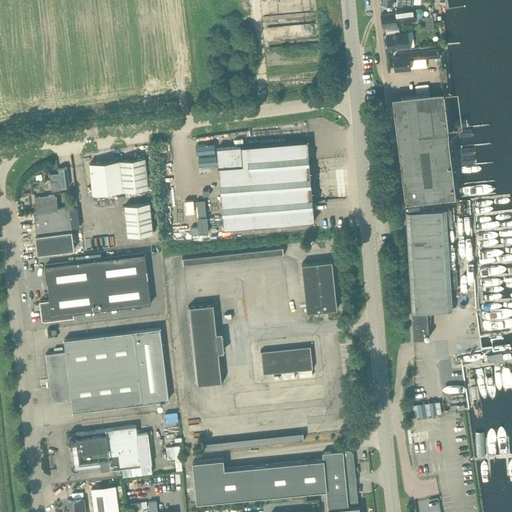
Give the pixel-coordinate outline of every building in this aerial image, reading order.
[(414,10),(396,12),(397,23),(416,22),(414,10)] [(397,25),(397,23),(396,12),(381,14),(383,27),(397,25)] [(389,50),(399,49),(408,47),(406,32),(387,35),(389,50)] [(399,56),(394,56),(395,70),(410,69),(409,60),(440,57),(439,49),(399,52),(399,56)] [(253,67),(253,64),(252,61),(251,59),(249,56),(246,54),(243,52),(239,51),(238,51),(235,51),(232,52),(229,53),(227,55),(225,57),(223,59),(222,62),(221,66),(221,69),(222,72),(223,75),(225,77),(227,79),(230,81),(233,82),(236,83),(239,83),(242,82),(245,80),(247,79),(250,76),(251,73),(252,70),(253,67)] [(393,98),(405,202),(406,202),(456,196),(444,92),(402,96),(402,97),(395,98),(393,98)] [(217,148),(218,158),(219,167),(218,167),(218,168),(219,167),(225,229),(305,222),(314,221),(308,140),(241,146),(241,145),(241,146),(217,148)] [(145,157),(117,160),(120,191),(148,188),(145,157)] [(120,191),(117,160),(90,163),(93,194),(120,191)] [(59,187),(69,186),(67,167),(57,169),(49,170),(50,180),(58,179),(59,187)] [(38,254),(74,249),(70,217),(69,207),(58,208),(57,197),(54,195),(35,197),(36,211),(33,211),(36,235),(35,235),(38,254)] [(128,235),(153,233),(150,202),(125,205),(128,235)] [(407,211),(406,211),(412,309),(412,312),(414,339),(425,338),(425,337),(425,338),(426,338),(427,338),(428,338),(429,338),(429,337),(430,337),(430,336),(430,335),(430,334),(429,334),(429,333),(428,333),(427,333),(427,324),(428,324),(427,311),(453,309),(447,209),(407,211)] [(145,253),(116,256),(45,265),(49,300),(39,301),(42,320),(44,322),(74,318),(74,313),(151,303),(145,253)] [(302,264),(306,302),(307,312),(337,309),(332,260),(302,264)] [(198,385),(224,382),(216,305),(189,308),(198,385)] [(159,328),(134,331),(74,338),(64,339),(66,351),(46,353),(52,402),(72,399),(73,411),(168,399),(159,328)] [(310,345),(261,351),(264,376),(313,371),(310,345)] [(67,438),(67,439),(67,440),(67,441),(68,442),(69,443),(70,443),(70,444),(71,444),(72,444),(75,468),(85,467),(101,465),(100,461),(110,459),(111,469),(141,465),(151,464),(147,432),(137,433),(136,425),(81,432),(71,433),(70,433),(70,434),(69,434),(68,435),(67,436),(67,437),(67,438)] [(304,440),(303,432),(210,441),(211,450),(304,440)] [(166,446),(168,459),(175,458),(176,470),(182,469),(180,444),(166,446)] [(224,459),(193,462),(197,502),(326,490),(327,500),(358,497),(353,452),(350,449),(322,452),(323,459),(225,469),(224,459)] [(118,511),(115,484),(90,487),(93,511),(118,511)] [(358,503),(358,497),(327,500),(328,511),(359,511),(359,510),(355,507),(358,503)] [(85,511),(84,498),(77,499),(67,500),(68,511),(85,511)] [(149,502),(149,511),(174,511),(172,511),(157,511),(156,501),(149,502)] [(146,502),(124,504),(125,511),(147,508),(146,502)]
